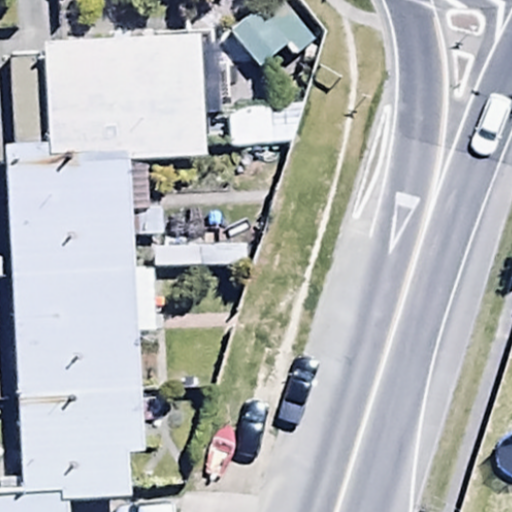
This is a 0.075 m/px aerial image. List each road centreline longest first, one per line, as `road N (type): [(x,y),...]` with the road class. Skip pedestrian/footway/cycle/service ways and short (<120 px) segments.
road 1 (secondary): [(413,259),(335,511)]
road 2 (secondary): [(413,259),(406,185),(413,68),(403,0)]
road 3 (secondary): [(511,68),(462,198),(413,259)]
